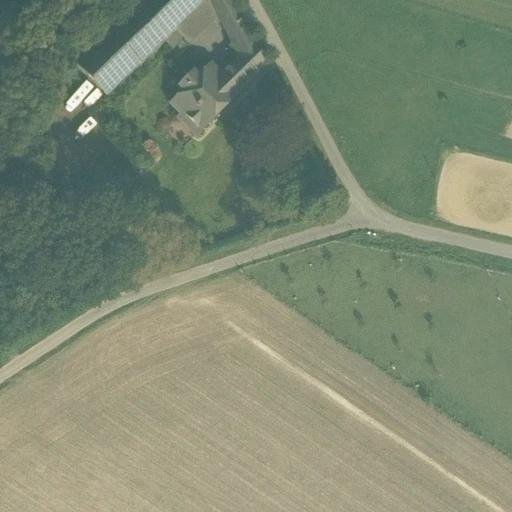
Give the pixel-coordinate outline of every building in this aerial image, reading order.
[(238,16),(229,0),(143,0),(75,67),(106,99),(164,41),(205,0),(207,0),(220,25),(238,16)] [(184,61),(220,25),(207,0),(205,0),(164,41),(184,61)] [(266,69),(245,29),(227,38),(251,83),(266,69)] [(174,112),(175,119),(181,126),(187,121),(175,109),(184,100),(190,106),(201,96),(195,90),(214,72),(226,84),(231,78),(222,68),(216,73),(206,63),(193,75),(189,72),(173,88),(176,91),(165,103),(174,112)] [(214,72),(195,90),(201,96),(190,106),(184,100),(175,109),(187,121),(181,126),(169,138),(181,151),(238,96),(226,84),(214,72)] [(247,87),(235,75),(231,78),(226,84),(238,96),(247,87)]
